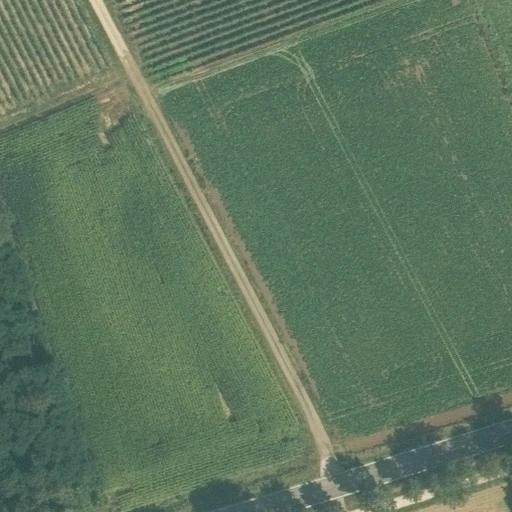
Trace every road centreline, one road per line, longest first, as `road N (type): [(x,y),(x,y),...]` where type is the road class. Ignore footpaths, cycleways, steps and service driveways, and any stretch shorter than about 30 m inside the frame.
road 1 (track): [(95,0),(338,484)]
road 2 (secondary): [(243,511),(511,430)]
